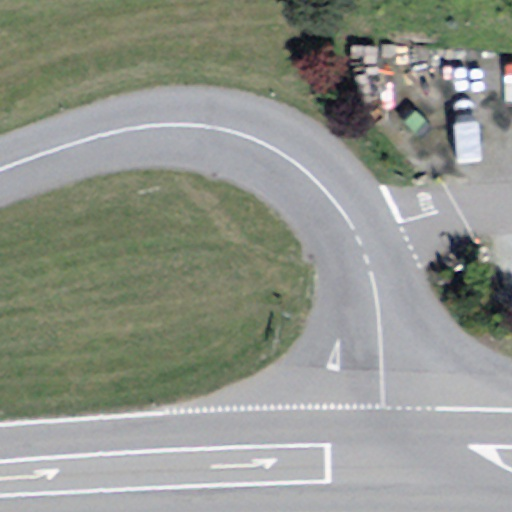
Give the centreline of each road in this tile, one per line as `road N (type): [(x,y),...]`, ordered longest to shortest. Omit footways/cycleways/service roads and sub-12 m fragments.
road 1 (tertiary): [(0,170),(94,137),(183,122),(242,135),(302,167),(341,207),(369,263),(382,465)]
road 2 (secondary): [(0,488),(382,465)]
road 3 (secondary): [(382,465),(511,469)]
